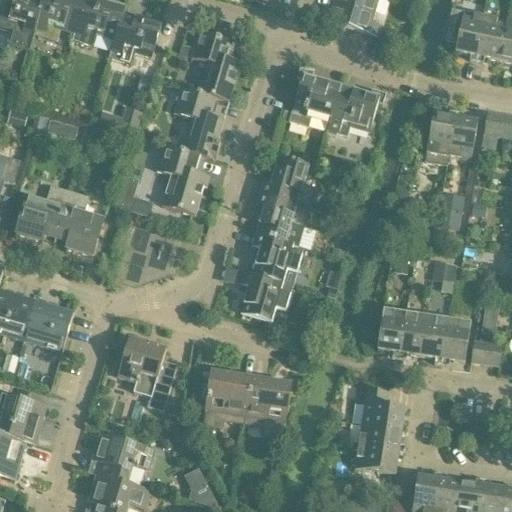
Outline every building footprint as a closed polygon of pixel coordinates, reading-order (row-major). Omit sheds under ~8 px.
[(32,0),(0,0),(0,53),(6,55),(7,50),(28,56),(33,40),(32,39),(42,3),(32,0)] [(83,6),(61,0),(43,0),(42,3),(32,39),(33,40),(56,46),(60,35),(74,39),(83,6)] [(239,0),(271,9),(273,0),(239,0)] [(371,25),(378,0),(336,0),(334,6),(339,7),(333,28),(375,40),(378,27),(371,25)] [(114,44),(122,18),(124,12),(85,1),(83,6),(74,39),(72,45),(90,50),(94,38),(114,44)] [(475,66),(485,16),(482,15),(481,20),(462,16),(461,24),(449,22),(444,46),(456,48),(454,56),(470,60),(469,64),(475,66)] [(498,65),(506,25),(488,21),(489,17),(485,16),(475,66),(483,67),(484,62),(498,65)] [(160,30),(122,18),(114,44),(109,62),(128,68),(132,55),(151,61),(154,50),(160,30)] [(511,26),(506,25),(498,65),(511,68),(511,26)] [(212,68),(203,99),(203,100),(213,103),(213,104),(227,108),(236,78),(239,79),(242,68),(229,64),(234,47),(198,36),(190,62),(212,68)] [(329,126),(341,87),(328,83),(327,86),(302,79),(288,126),(307,132),(310,121),(329,126)] [(355,91),(341,87),(329,126),(326,137),(335,140),(336,137),(347,140),(349,132),(368,138),(379,101),(354,94),(355,91)] [(208,120),(213,104),(213,103),(203,100),(203,99),(181,92),(173,118),(195,124),(186,156),(186,157),(200,161),(200,162),(213,166),(219,149),(215,148),(222,124),(208,120)] [(123,124),(103,118),(98,133),(132,143),(140,116),(126,112),(123,124)] [(28,117),(13,113),(10,125),(24,130),(28,117)] [(447,166),(456,116),(448,115),(448,120),(432,117),(424,165),(447,169),(447,166)] [(463,117),(456,116),(447,166),(450,166),(451,163),(470,166),(477,125),(462,122),(463,117)] [(497,142),(500,119),(486,117),(482,139),(497,142)] [(77,143),(81,130),(43,118),(39,132),(77,143)] [(511,138),(511,120),(500,119),(497,142),(511,144),(511,138)] [(195,177),(200,162),(200,161),(186,157),(186,156),(164,149),(156,175),(179,182),(169,213),(195,220),(203,192),(206,193),(209,181),(195,177)] [(12,162),(7,161),(4,172),(0,170),(0,185),(1,184),(14,188),(21,165),(12,162)] [(262,187),(258,198),(309,213),(315,193),(303,190),(309,171),(277,161),(269,189),(262,187)] [(56,240),(69,196),(50,190),(46,206),(31,201),(27,200),(15,238),(42,246),(45,237),(56,240)] [(88,201),(69,196),(56,240),(69,244),(66,253),(92,261),(103,223),(83,217),(88,201)] [(309,213),(258,198),(255,209),(263,211),(255,238),(294,250),(298,251),(309,213)] [(153,208),(137,203),(133,216),(149,221),(153,208)] [(461,214),(440,211),(440,214),(437,230),(458,233),(461,214)] [(292,255),(294,250),(255,238),(252,249),(259,252),(252,275),(245,273),(244,277),(282,288),(286,274),(296,277),(302,257),(292,255)] [(456,270),(435,267),(433,281),(454,284),(456,270)] [(281,293),(282,288),(244,277),(240,288),(248,291),(240,318),(271,327),(275,313),(284,316),(290,296),(281,293)] [(0,336),(24,344),(36,305),(0,294),(0,336)] [(74,317),(36,305),(24,344),(62,356),(74,317)] [(399,363),(406,312),(403,312),(402,317),(383,314),(376,355),(392,357),(391,362),(399,363)] [(421,361),(427,320),(408,317),(409,312),(406,312),(399,363),(406,364),(406,359),(421,361)] [(441,369),(449,319),(446,318),(445,323),(427,320),(421,361),(436,363),(435,368),(441,369)] [(451,319),(449,319),(441,369),(448,370),(449,365),(464,367),(470,327),(451,324),(451,319)] [(162,418),(177,371),(162,367),(166,355),(128,343),(126,351),(117,382),(135,387),(132,397),(150,402),(147,413),(162,418)] [(484,370),(487,348),(473,346),(470,368),(484,370)] [(501,350),(487,348),(484,370),(498,372),(501,350)] [(244,423),(250,382),(211,376),(202,432),(222,435),(224,420),(244,423)] [(290,389),(250,382),(244,423),(264,426),(262,441),(281,445),(290,389)] [(366,393),(361,429),(401,436),(405,413),(386,410),(388,396),(366,393)] [(29,405),(0,396),(0,437),(30,447),(34,434),(38,435),(46,410),(29,405)] [(399,450),(401,436),(361,429),(358,448),(354,447),(354,450),(403,458),(404,451),(399,450)] [(30,447),(0,437),(0,479),(14,484),(21,458),(17,457),(20,445),(30,448),(30,447)] [(88,478),(96,480),(126,489),(131,472),(136,474),(137,471),(148,474),(153,455),(100,439),(88,478)] [(402,466),(403,458),(354,450),(353,454),(357,455),(354,473),(387,478),(395,479),(397,465),(402,466)] [(198,507),(214,500),(201,470),(185,477),(198,507)] [(434,511),(439,478),(433,477),(432,482),(417,480),(415,493),(411,511),(434,511)] [(455,511),(460,486),(446,484),(447,479),(439,478),(434,511),(455,511)] [(144,511),(150,496),(126,489),(96,480),(85,511),(127,511),(128,510),(134,511),(144,511)] [(477,511),(482,485),(475,484),(474,489),(460,486),(455,511),(477,511)] [(499,511),(503,493),(488,491),(489,486),(482,485),(477,511),(499,511)] [(511,511),(511,494),(503,493),(499,511),(511,511)]
